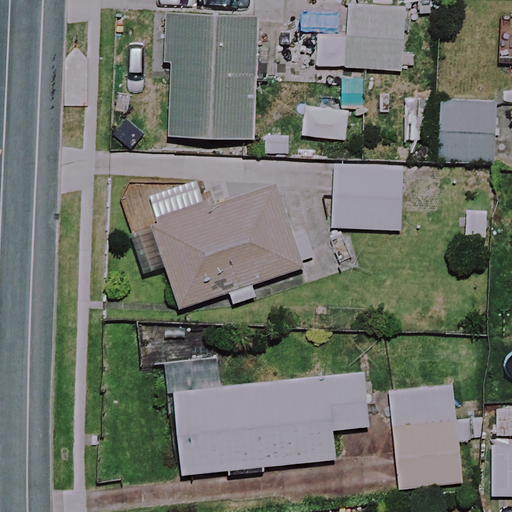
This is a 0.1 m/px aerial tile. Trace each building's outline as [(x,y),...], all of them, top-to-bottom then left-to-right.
[(403,8),(318,2),(316,36),(344,38),(342,67),(398,71),(403,8)] [(511,17),(501,16),(498,57),(511,58),(511,17)] [(255,21),(167,17),(162,136),(251,139),(255,21)] [(497,104),(441,100),(438,161),(493,164),(497,104)] [(399,169),(332,166),(329,227),(397,230),(399,169)] [(233,306),(259,297),(253,281),(301,264),(270,178),(148,222),(179,308),(227,290),(233,306)] [(366,426),(360,373),(171,394),(180,476),(334,458),(331,430),(366,426)] [(453,421),(450,386),(388,392),(395,461),(361,464),(364,492),(459,482),(455,440),(478,438),(476,419),(453,421)] [(511,409),(493,408),(489,496),(511,496),(511,409)]
